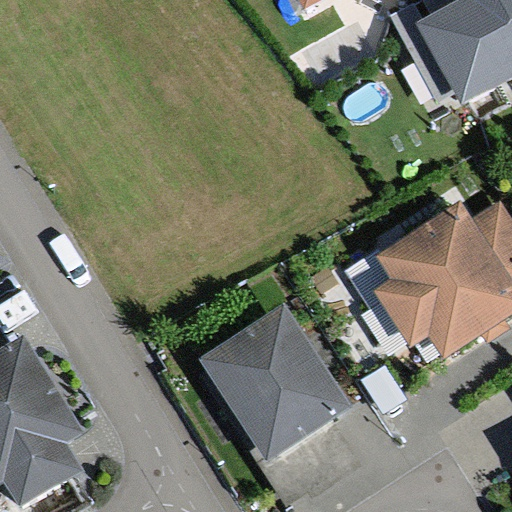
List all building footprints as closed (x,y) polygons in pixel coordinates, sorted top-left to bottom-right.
[(301,0),(306,8),(321,0),(301,0)] [(511,0),(459,0),(431,15),(426,18),(418,23),(456,93),(463,106),(511,79),(511,0)] [(459,0),(422,0),(431,15),(459,0)] [(436,103),(456,93),(418,23),(426,18),(418,2),(390,17),(436,103)] [(341,95),(381,48),(349,20),(309,67),(341,95)] [(472,215),(461,198),(374,253),(391,280),(372,292),(410,350),(427,339),(440,359),(511,312),(511,214),(501,197),(472,215)] [(355,407),(290,304),(201,360),(266,463),(355,407)] [(11,350),(0,331),(0,496),(10,490),(23,511),(29,511),(82,480),(63,450),(82,438),(24,342),(11,350)]
